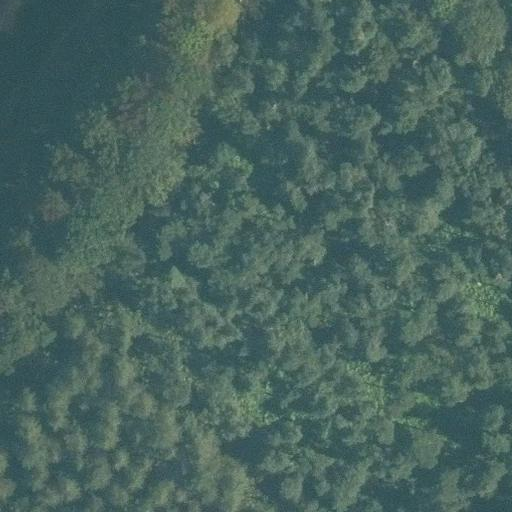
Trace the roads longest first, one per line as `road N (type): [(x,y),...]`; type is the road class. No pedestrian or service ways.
road 1 (track): [(187,0),(0,304)]
road 2 (track): [(264,0),(378,63),(511,227)]
road 3 (track): [(280,511),(86,302)]
